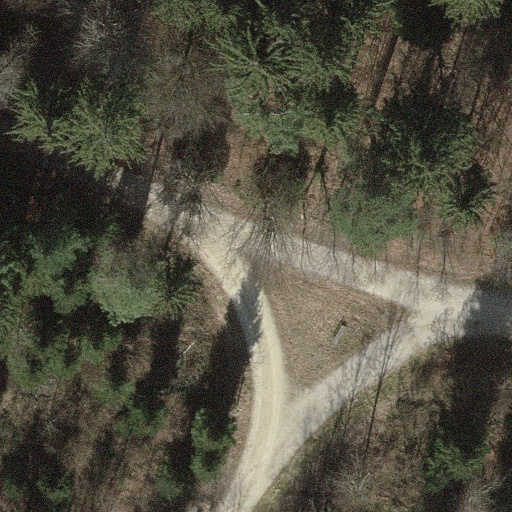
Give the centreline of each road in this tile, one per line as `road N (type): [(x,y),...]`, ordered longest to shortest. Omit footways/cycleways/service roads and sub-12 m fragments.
road 1 (track): [(510,316),(209,232)]
road 2 (track): [(510,316),(444,328),(375,357),(305,412),(268,456)]
road 3 (track): [(268,456),(273,375),(266,335),(239,272),(209,232)]
road 4 (track): [(209,232),(0,129)]
